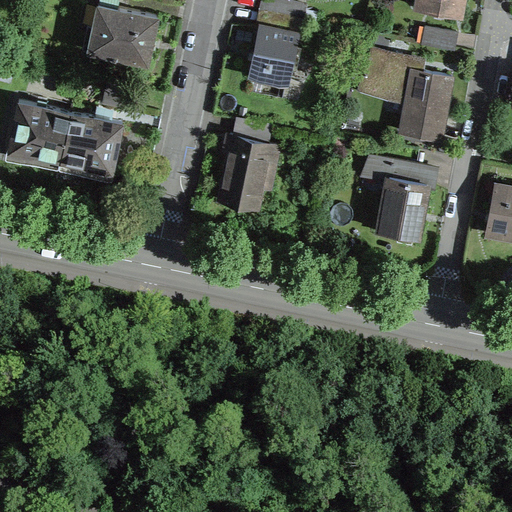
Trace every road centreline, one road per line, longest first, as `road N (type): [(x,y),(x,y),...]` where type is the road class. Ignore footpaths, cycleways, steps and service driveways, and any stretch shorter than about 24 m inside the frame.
road 1 (residential): [(495,0),(437,324)]
road 2 (tertiary): [(437,324),(159,265)]
road 3 (residential): [(210,0),(159,265)]
road 4 (tertiary): [(159,265),(0,233)]
